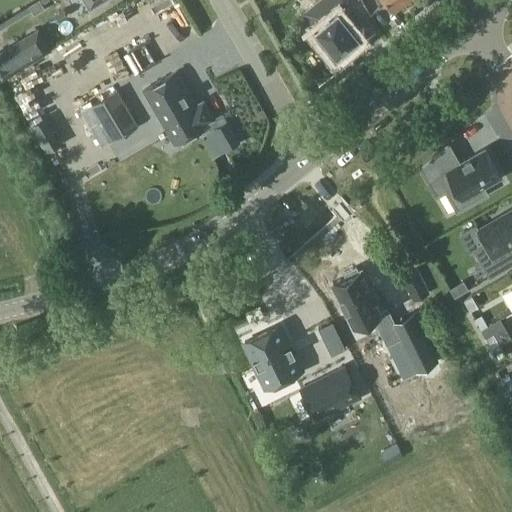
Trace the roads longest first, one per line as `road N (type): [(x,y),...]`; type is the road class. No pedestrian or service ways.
road 1 (tertiary): [(0,313),(165,259),(225,224),(312,155)]
road 2 (tertiary): [(312,155),(476,22)]
road 3 (residential): [(312,155),(222,0)]
